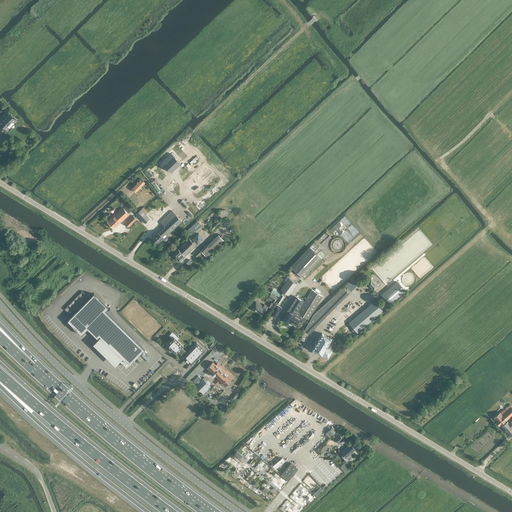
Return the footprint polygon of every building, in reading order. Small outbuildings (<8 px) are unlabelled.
[(0,124),(7,131),(17,120),(8,112),(5,115),(6,116),(4,118),(3,117),(0,120),(0,124)] [(175,147),(166,157),(167,158),(166,159),(175,167),(186,154),(178,147),(177,149),(175,147)] [(196,176),(184,185),(187,189),(208,174),(204,168),(197,173),(200,177),(197,179),(196,176)] [(135,192),(144,183),(141,179),(131,189),(135,192)] [(174,181),(173,181),(173,180),(172,181),(170,181),(169,182),(168,182),(168,183),(167,184),(167,185),(167,186),(167,188),(167,189),(167,190),(168,191),(169,192),(170,192),(171,193),(172,193),(173,193),(174,193),(175,193),(176,192),(177,191),(178,190),(179,189),(179,188),(179,187),(179,186),(179,185),(178,184),(178,183),(177,182),(176,181),(175,181),(174,181)] [(128,203),(123,208),(128,213),(134,208),(128,203)] [(136,214),(148,227),(153,223),(146,215),(148,213),(143,207),(136,214)] [(114,229),(129,215),(122,208),(107,222),(114,229)] [(227,211),(227,210),(226,210),(225,209),(224,209),(223,209),(222,209),(222,210),(221,210),(220,211),(220,212),(219,213),(219,214),(220,214),(220,215),(220,216),(221,217),(222,217),(223,217),(223,218),(224,217),(225,217),(226,217),(227,216),(227,215),(228,214),(228,213),(227,212),(227,211)] [(157,232),(152,237),(154,240),(154,241),(155,242),(156,242),(157,243),(160,240),(163,243),(166,241),(165,240),(166,240),(164,238),(181,221),(171,212),(160,223),(162,226),(156,231),(157,232)] [(130,229),(138,221),(133,216),(125,224),(130,229)] [(220,220),(210,229),(212,231),(221,222),(220,220)] [(190,236),(201,226),(197,222),(187,231),(190,236)] [(198,234),(191,239),(197,247),(204,242),(198,234)] [(199,250),(194,254),(198,259),(204,254),(206,257),(224,240),(219,235),(201,252),(199,250)] [(179,248),(173,254),(179,261),(186,255),(186,254),(195,245),(190,240),(191,240),(190,239),(191,239),(190,238),(180,248),(179,248)] [(341,243),(333,245),(335,253),(343,251),(341,243)] [(310,247),(291,267),(304,278),(310,272),(309,271),(322,258),(310,247)] [(283,291),(276,302),(280,304),(284,297),(284,296),(286,294),(287,295),(296,284),(289,278),(280,289),(283,291)] [(374,290),(378,286),(371,278),(366,282),(374,290)] [(349,294),(344,288),(312,316),(304,331),(308,334),(349,294)] [(308,319),(322,296),(311,290),(297,313),(308,319)] [(108,307),(94,293),(90,297),(72,315),(68,319),(82,333),(88,327),(99,338),(95,342),(116,364),(121,360),(127,366),(145,348),(106,309),(108,307)] [(271,293),(269,297),(273,299),(272,301),(274,303),(277,298),(271,293)] [(390,299),(393,303),(400,297),(396,293),(390,299)] [(295,297),(282,318),(290,323),(290,322),(295,315),(304,298),(297,294),(295,297)] [(266,310),(268,307),(264,305),(263,306),(256,301),(252,308),(259,314),(263,308),(266,310)] [(362,310),(358,308),(349,302),(347,306),(340,318),(345,322),(347,323),(349,320),(350,320),(350,321),(355,323),(360,315),(364,318),(367,313),(368,311),(363,308),(362,310)] [(277,305),(270,315),(275,318),(282,308),(277,305)] [(302,320),(295,315),(290,322),(294,324),(298,327),(302,320)] [(336,337),(345,322),(340,318),(330,334),(325,331),(323,334),(322,334),(312,350),(322,355),(322,354),(323,353),(328,345),(331,347),(331,346),(334,341),(336,342),(338,339),(336,337)] [(183,345),(174,336),(167,344),(176,353),(178,351),(183,356),(187,352),(181,347),(183,345)] [(182,357),(191,365),(205,351),(196,342),(187,352),(183,356),(182,357)] [(322,354),(328,358),(330,354),(332,355),(336,349),(331,346),(331,347),(328,345),(323,353),(322,354)] [(214,361),(208,368),(222,382),(226,385),(231,380),(232,379),(234,376),(219,362),(217,364),(214,361)] [(206,378),(204,380),(204,379),(196,386),(204,394),(211,386),(209,384),(206,381),(207,380),(206,378)] [(496,420),(495,421),(499,425),(504,421),(506,422),(507,421),(508,420),(507,419),(511,414),(511,402),(500,413),(499,413),(494,418),(496,420)] [(511,431),(511,426),(507,421),(506,422),(502,426),(509,434),(511,431)] [(343,439),(339,434),(334,438),(338,443),(343,439)] [(359,445),(353,438),(350,441),(356,447),(359,445)] [(355,449),(350,444),(341,452),(343,455),(342,456),(345,460),(351,455),(349,454),(355,449)] [(232,475),(246,488),(248,486),(251,483),(253,485),(254,482),(252,481),(249,475),(245,477),(243,476),(248,471),(247,470),(250,466),(240,457),(237,461),(242,468),(238,465),(236,462),(234,460),(236,463),(233,464),(229,469),(232,472),(236,467),(237,469),(235,473),(234,473),(232,475)] [(291,463),(281,475),(288,481),(298,469),(291,463)] [(253,476),(255,472),(259,474),(261,470),(255,467),(253,471),(251,471),(249,474),(253,476)] [(261,479),(256,490),(251,488),(249,493),(266,500),(269,492),(274,494),(276,488),(273,487),(273,488),(268,486),(270,481),(262,477),(262,476),(260,475),(259,478),(261,479)]
